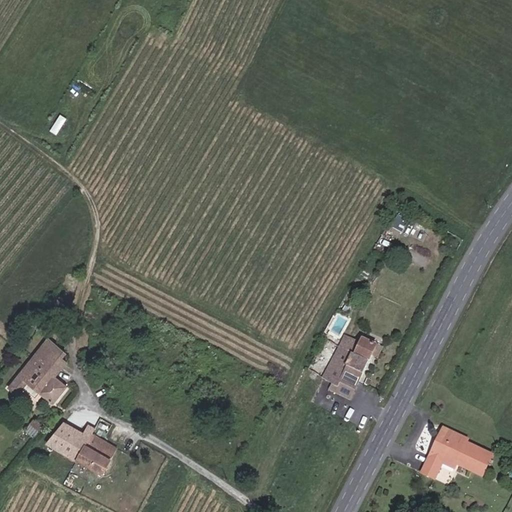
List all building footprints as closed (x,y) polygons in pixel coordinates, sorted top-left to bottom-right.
[(374,212),(380,215),(384,206),(379,203),(374,212)] [(65,311),(66,309),(67,299),(64,297),(58,305),(65,311)] [(48,318),(56,324),(63,315),(56,309),(48,318)] [(340,385),(357,393),(382,340),(366,332),(359,346),(344,339),(328,371),(343,379),(340,385)] [(63,351),(66,346),(53,335),(35,357),(43,363),(56,346),(63,351)] [(69,384),(55,372),(68,357),(68,355),(63,351),(56,346),(43,363),(35,357),(13,385),(20,391),(24,387),(38,397),(42,392),(55,401),(69,384)] [(42,431),(46,426),(36,418),(32,423),(42,431)] [(104,473),(121,443),(95,429),(98,424),(91,420),(86,430),(68,420),(49,444),(104,473)] [(37,437),(42,431),(32,423),(27,429),(37,437)] [(474,441),(476,438),(451,426),(445,440),(449,442),(454,431),(474,441)] [(492,471),(500,454),(474,441),(454,431),(449,442),(456,446),(451,455),(464,461),(478,468),(480,464),(492,471)] [(449,460),(451,455),(456,446),(449,442),(445,440),(437,456),(448,461),(449,460)] [(462,466),(464,461),(451,455),(449,460),(462,466)] [(491,474),(492,471),(480,464),(478,468),(491,474)]
